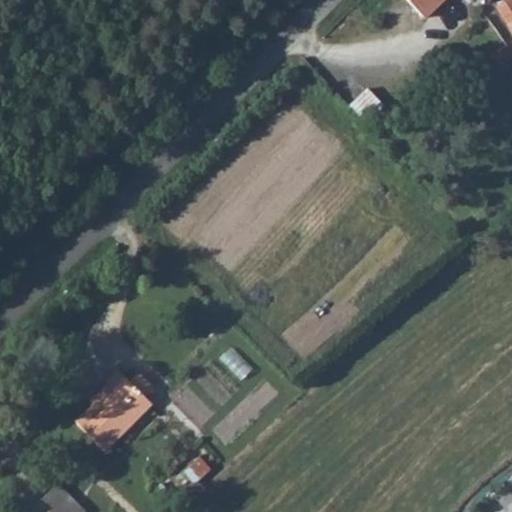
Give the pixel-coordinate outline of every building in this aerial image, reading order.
[(444,0),(401,0),(421,22),(444,0)] [(511,0),(508,0),(496,8),(511,32),(511,0)] [(496,67),(511,59),(503,46),(488,55),(496,67)] [(364,121),(382,105),(365,87),(346,104),(364,121)] [(142,399),(152,388),(135,372),(125,382),(114,370),(100,382),(107,389),(74,423),(103,452),(149,406),(142,399)] [(44,511),(80,511),(56,486),(36,504),(44,511)]
